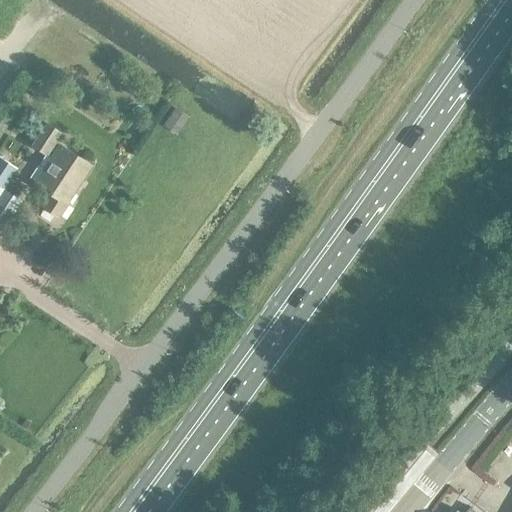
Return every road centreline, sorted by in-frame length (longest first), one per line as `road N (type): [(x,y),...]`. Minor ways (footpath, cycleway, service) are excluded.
road 1 (unclassified): [(32,511),(412,0)]
road 2 (primary): [(502,0),(128,511)]
road 3 (tertiary): [(404,511),(511,383)]
